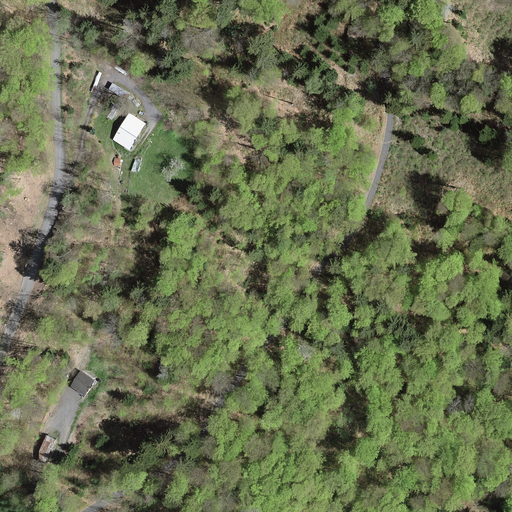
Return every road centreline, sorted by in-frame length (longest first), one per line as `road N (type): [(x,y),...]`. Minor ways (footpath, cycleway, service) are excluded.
road 1 (track): [(384,0),(379,69),(387,149),(342,233),(207,421),(161,465),(86,511)]
road 2 (unclassified): [(0,356),(56,185),(48,0)]
